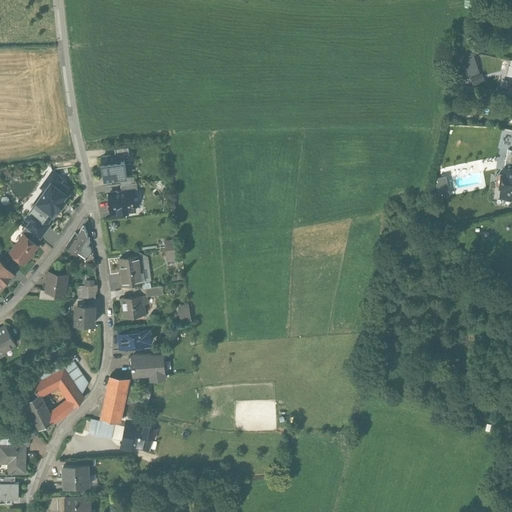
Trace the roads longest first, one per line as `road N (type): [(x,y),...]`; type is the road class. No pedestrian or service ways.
road 1 (unclassified): [(30,511),(49,447),(87,405),(106,361),(89,201)]
road 2 (unclassified): [(89,201),(57,0)]
road 3 (residential): [(89,201),(0,310)]
